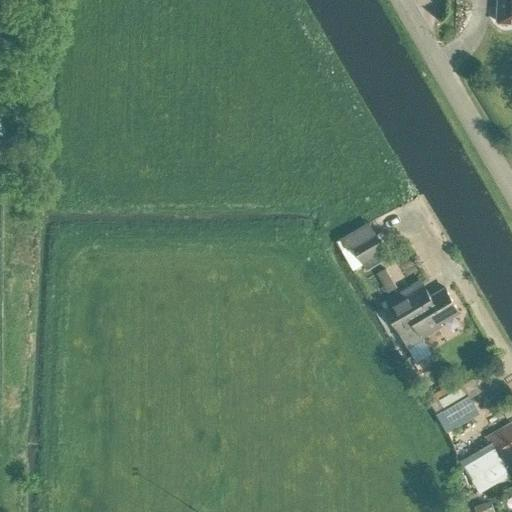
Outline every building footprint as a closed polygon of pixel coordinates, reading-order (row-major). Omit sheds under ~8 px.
[(511,0),(497,0),(497,23),(511,24),(511,0)] [(341,238),(348,250),(353,247),(366,268),(389,255),(369,221),(341,238)] [(459,311),(445,287),(431,296),(421,278),(383,301),(401,332),(400,332),(410,347),(423,339),(422,337),(442,325),(440,322),(459,311)] [(474,377),(462,384),(469,396),(481,389),(474,377)] [(511,422),(487,437),(490,442),(500,458),(503,464),(511,458),(511,422)] [(498,479),(483,456),(466,467),(482,490),(498,479)] [(495,511),(492,503),(476,509),(477,511),(495,511)]
